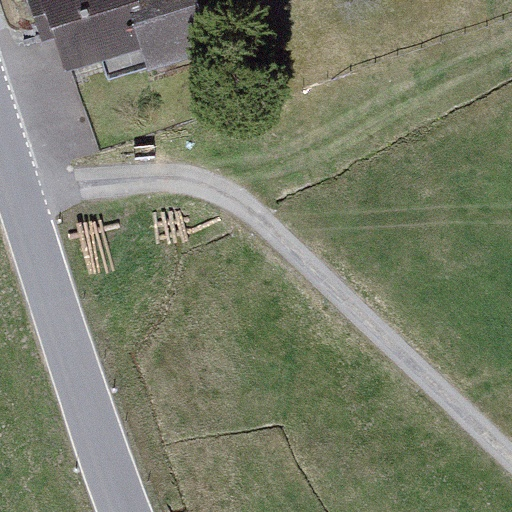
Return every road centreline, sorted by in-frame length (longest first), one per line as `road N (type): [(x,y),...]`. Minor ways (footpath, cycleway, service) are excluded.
road 1 (track): [(18,195),(181,175),(249,211),(511,453)]
road 2 (tertiary): [(127,511),(0,137)]
